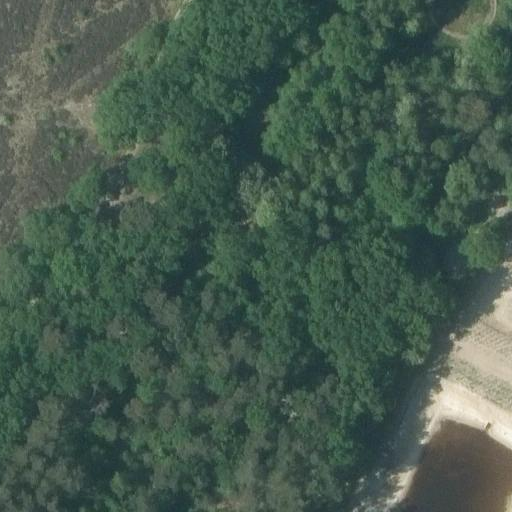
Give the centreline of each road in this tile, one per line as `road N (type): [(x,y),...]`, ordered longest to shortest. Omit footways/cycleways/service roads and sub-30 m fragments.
road 1 (track): [(182,0),(96,206)]
road 2 (track): [(288,0),(178,164)]
road 3 (track): [(96,206),(0,357)]
